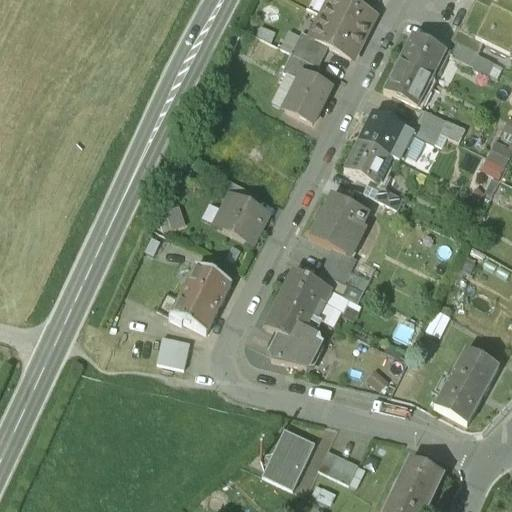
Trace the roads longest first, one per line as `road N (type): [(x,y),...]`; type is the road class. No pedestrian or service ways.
road 1 (residential): [(420,0),(387,32),(229,356),(225,386),(272,404),(498,452)]
road 2 (secondary): [(222,0),(0,461)]
